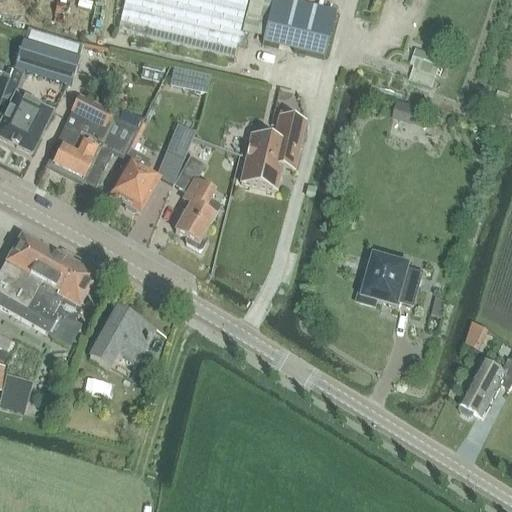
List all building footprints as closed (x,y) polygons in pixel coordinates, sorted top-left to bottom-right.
[(125,0),(117,33),(233,61),(236,47),(244,49),(247,37),(239,35),(246,0),(125,0)] [(324,62),(325,57),(335,13),(282,0),(272,0),(261,46),(324,62)] [(74,55),(77,45),(28,29),(25,39),(74,55)] [(70,89),(78,59),(23,42),(22,46),(14,71),(11,79),(10,79),(3,95),(12,98),(16,99),(17,95),(22,85),(29,87),(32,78),(70,89)] [(415,51),(410,67),(414,69),(409,83),(432,91),(442,61),(415,51)] [(12,98),(0,122),(0,141),(32,158),(53,113),(17,95),(16,99),(12,98)] [(124,164),(125,162),(129,152),(143,124),(112,111),(110,114),(78,98),(69,116),(70,116),(43,172),(93,196),(111,158),(124,164)] [(295,174),(306,124),(278,118),(273,143),(250,138),(239,186),(277,195),(282,171),(295,174)] [(175,125),(156,174),(173,181),(193,133),(175,125)] [(160,181),(146,172),(151,164),(129,152),(125,162),(126,163),(107,198),(140,217),(160,181)] [(185,181),(179,191),(192,199),(188,206),(190,208),(174,235),(186,242),(184,244),(185,247),(198,255),(201,254),(207,244),(207,241),(204,239),(215,221),(214,221),(220,211),(218,207),(209,201),(212,195),(196,185),(206,170),(192,161),(182,179),(185,181)] [(0,309),(47,336),(56,320),(61,322),(63,318),(73,324),(81,310),(79,308),(96,279),(55,256),(54,258),(21,239),(0,276),(0,309)] [(365,278),(357,305),(375,310),(376,304),(396,310),(398,305),(413,310),(423,276),(407,272),(407,271),(375,262),(370,279),(365,278)] [(136,371),(156,333),(115,310),(87,361),(110,374),(117,361),(136,371)] [(0,362),(8,367),(25,337),(3,324),(0,329),(0,362)] [(470,324),(462,347),(479,353),(487,330),(470,324)] [(510,394),(511,389),(511,364),(508,363),(502,375),(482,365),(459,409),(461,410),(459,414),(460,416),(469,421),(472,420),(474,417),(482,421),(499,388),(510,394)]
